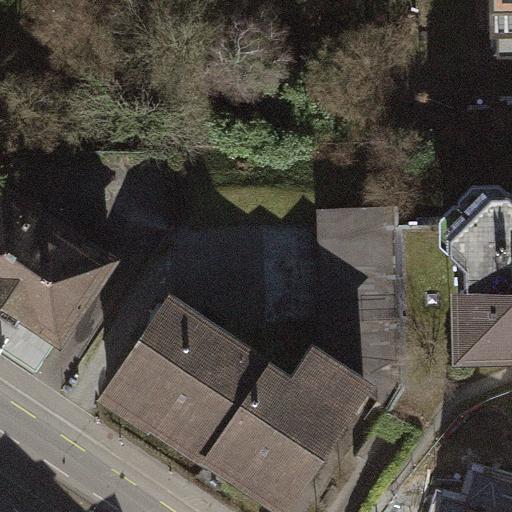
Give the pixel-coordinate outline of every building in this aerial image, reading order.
[(113,253),(2,181),(0,183),(0,305),(55,341),(113,253)] [(458,261),(460,351),(511,350),(511,191),(509,188),(489,188),(480,200),(458,200),(458,224),(447,233),(448,250),(458,261)] [(397,208),(321,210),(325,319),(400,317),(397,208)] [(269,363),(170,297),(110,386),(209,452),(218,439),(269,363)] [(325,319),(311,348),(363,383),(391,401),(403,384),(400,317),(325,319)] [(291,378),(269,363),(218,439),(239,454),(234,462),(286,497),(363,383),(311,348),(291,378)] [(442,511),(511,511),(511,485),(487,477),(476,511),(446,501),(442,511)]
